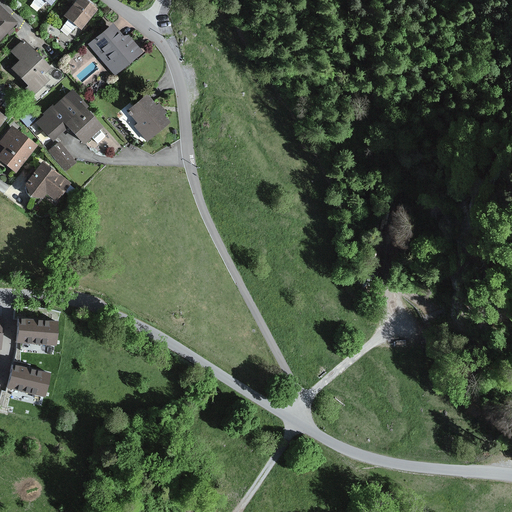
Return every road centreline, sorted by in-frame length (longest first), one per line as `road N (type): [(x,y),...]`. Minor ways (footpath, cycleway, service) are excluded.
road 1 (residential): [(294,420),(294,383),(189,173),(176,70),(158,38),(112,0)]
road 2 (track): [(391,318),(386,245),(394,142),(346,0)]
road 3 (unclassified): [(0,294),(94,307),(294,420)]
road 4 (unclassified): [(294,420),(375,459),(511,475)]
